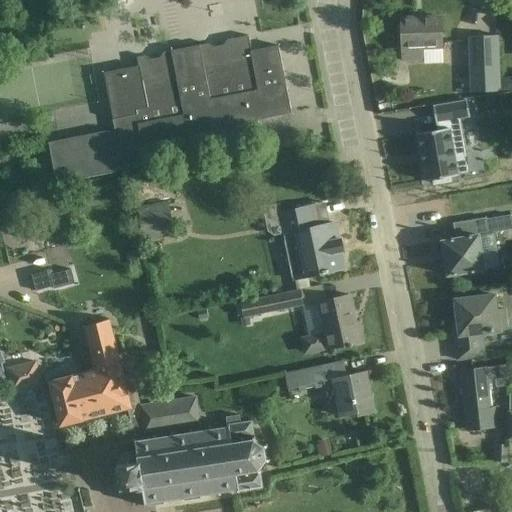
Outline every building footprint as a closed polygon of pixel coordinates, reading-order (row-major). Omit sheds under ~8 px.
[(441,47),(440,17),(401,18),(402,61),(422,60),(422,48),(441,47)] [(469,36),(471,92),(499,91),(497,35),(469,36)] [(104,73),(115,130),(139,126),(144,154),(171,149),(259,132),(257,119),(291,113),(278,45),(251,51),(248,36),(227,40),(223,45),(213,47),(208,44),(164,52),(160,58),(150,60),(145,56),(137,57),(138,66),(104,73)] [(390,74),(377,81),(384,95),(397,88),(390,74)] [(511,80),(508,77),(501,78),(501,91),(511,90),(511,80)] [(469,117),(466,100),(433,105),(436,123),(437,123),(438,130),(417,134),(426,181),(433,180),(434,184),(451,181),(450,177),(457,175),(453,152),(464,150),(459,119),(469,117)] [(115,130),(104,132),(113,172),(147,166),(144,154),(139,126),(115,130)] [(57,183),(113,172),(104,132),(49,143),(57,183)] [(169,202),(138,207),(144,242),(146,241),(159,239),(175,236),(169,202)] [(280,204),(263,208),(267,229),(274,235),(282,233),(292,280),(295,279),(307,276),(325,273),(344,268),(341,253),(341,252),(343,252),(340,239),(338,239),(335,223),(310,228),(305,207),(286,211),(282,212),(280,204)] [(440,265),(441,270),(445,274),(447,273),(447,276),(484,269),(478,235),(511,229),(511,220),(511,216),(486,220),(485,218),(453,223),(455,238),(441,241),(444,260),(442,260),(440,265)] [(145,248),(136,250),(138,264),(147,262),(145,248)] [(36,258),(19,262),(25,285),(33,283),(35,292),(50,289),(45,272),(40,273),(36,258)] [(307,276),(295,279),(297,288),(309,285),(307,276)] [(303,304),(299,289),(241,302),(244,317),(303,304)] [(353,313),(350,295),(318,302),(325,333),(328,349),(328,351),(363,344),(359,322),(352,324),(350,314),(353,313)] [(496,310),(494,295),(455,300),(459,335),(454,336),(457,360),(477,358),(484,357),(482,334),(506,331),(504,309),(496,310)] [(169,307),(159,309),(160,317),(171,315),(169,307)] [(128,407),(128,409),(130,408),(129,403),(138,401),(131,376),(122,378),(108,321),(86,327),(97,370),(78,375),(84,395),(96,392),(97,400),(109,397),(112,411),(128,407)] [(328,349),(325,333),(301,338),(304,354),(328,349)] [(42,384),(37,360),(6,368),(12,391),(42,384)] [(346,376),(343,362),(285,374),(288,389),(298,387),(299,391),(322,386),(321,382),(332,379),(340,416),(357,413),(357,416),(374,412),(366,371),(346,376)] [(511,386),(509,366),(481,368),(461,371),(468,430),(488,428),(501,427),(500,407),(492,407),(490,380),(497,379),(497,387),(511,386)] [(84,395),(78,375),(50,382),(61,424),(112,411),(109,397),(97,400),(96,392),(84,395)] [(130,408),(128,409),(135,438),(133,437),(131,440),(135,443),(137,455),(136,456),(129,450),(123,452),(118,457),(119,463),(117,463),(121,487),(134,485),(135,488),(137,490),(142,489),(144,502),(142,505),(144,506),(146,503),(147,503),(147,506),(166,504),(165,500),(237,489),(237,493),(239,492),(239,491),(262,487),(260,473),(261,472),(259,469),(265,460),(269,461),(270,459),(266,458),(264,447),(268,445),(266,443),(263,445),(256,440),(256,435),(254,434),(252,420),(240,423),(238,415),(225,417),(227,426),(211,429),(210,424),(207,425),(207,429),(200,431),(195,396),(139,407),(138,401),(129,403),(130,408)] [(319,445),(316,445),(320,458),(333,454),(328,438),(318,441),(319,445)] [(493,444),(492,461),(507,462),(507,445),(493,444)]
